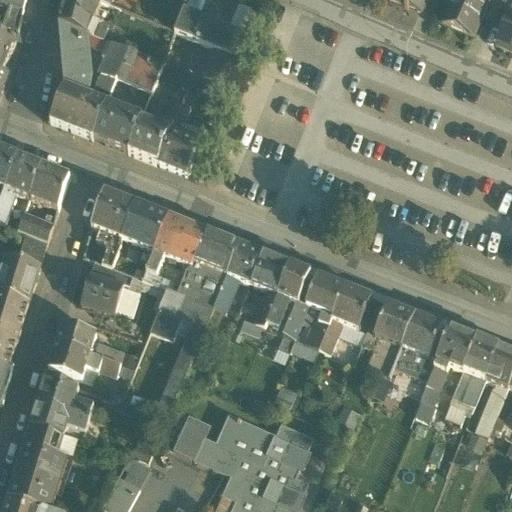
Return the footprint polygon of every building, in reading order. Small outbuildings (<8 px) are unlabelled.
[(0,0),(0,9),(6,12),(9,0),(0,0)] [(9,0),(6,12),(23,17),(27,0),(9,0)] [(93,26),(101,7),(83,0),(66,0),(59,29),(88,40),(94,42),(99,29),(93,26)] [(134,0),(83,0),(101,7),(110,11),(114,0),(131,0),(134,1),(134,0)] [(190,0),(185,15),(198,19),(204,0),(190,0)] [(408,12),(421,18),(428,0),(391,0),(389,4),(392,5),(392,4),(405,9),(404,12),(407,14),(408,12)] [(453,0),(443,26),(473,39),(489,0),(453,0)] [(511,12),(511,0),(503,0),(498,13),(508,18),(509,17),(510,17),(511,12)] [(0,32),(18,39),(23,17),(6,12),(0,9),(0,32)] [(495,49),(511,56),(511,19),(510,19),(511,17),(510,17),(509,17),(508,18),(495,49)] [(235,62),(241,46),(200,29),(202,25),(200,24),(183,18),(175,38),(215,54),(235,62)] [(202,20),(200,24),(202,25),(200,29),(241,46),(244,38),(202,20)] [(89,51),(88,40),(59,29),(65,94),(87,102),(88,86),(92,85),(89,51)] [(108,33),(99,29),(94,42),(102,46),(108,33)] [(89,51),(105,56),(108,48),(102,46),(94,42),(88,40),(89,51)] [(16,48),(0,42),(0,102),(8,83),(4,81),(7,73),(6,72),(16,48)] [(107,110),(117,85),(128,56),(108,48),(105,56),(103,62),(109,64),(96,95),(99,97),(95,106),(107,110)] [(202,86),(222,94),(235,62),(215,54),(202,86)] [(163,70),(128,56),(117,85),(151,100),(163,70)] [(94,105),(87,102),(65,94),(51,129),(93,145),(105,150),(118,115),(107,110),(95,106),(94,105)] [(170,138),(174,130),(180,114),(186,99),(179,96),(175,109),(172,108),(161,135),(170,138)] [(189,117),(180,114),(174,130),(182,133),(189,117)] [(142,124),(118,115),(105,150),(128,159),(141,126),(142,124)] [(161,135),(141,126),(128,159),(158,171),(170,138),(161,135)] [(200,150),(170,138),(158,171),(187,182),(200,150)] [(0,193),(6,196),(18,164),(0,157),(0,193)] [(14,200),(30,206),(41,173),(18,164),(6,196),(14,200)] [(70,185),(41,173),(30,206),(59,217),(70,185)] [(14,200),(6,196),(0,210),(0,231),(5,233),(16,205),(13,204),(14,200)] [(100,238),(121,246),(135,211),(104,199),(92,234),(100,238)] [(122,246),(155,259),(169,224),(135,211),(121,246),(122,246)] [(18,239),(26,242),(47,250),(53,233),(24,221),(18,239)] [(165,263),(186,272),(201,237),(169,224),(155,259),(165,263)] [(205,239),(201,237),(186,272),(191,274),(205,239)] [(121,253),(122,246),(121,246),(100,238),(96,248),(106,252),(108,256),(102,272),(113,276),(121,253)] [(191,274),(227,282),(240,252),(205,239),(191,274)] [(40,274),(47,250),(26,242),(19,267),(40,274)] [(240,287),(249,291),(261,261),(240,252),(227,282),(240,287)] [(156,283),(165,263),(155,259),(147,279),(156,283)] [(249,291),(253,293),(265,262),(261,261),(249,291)] [(268,298),(278,302),(290,272),(265,262),(253,293),(268,298)] [(0,343),(17,349),(20,338),(0,331),(0,329),(8,303),(29,310),(30,308),(40,274),(19,267),(6,263),(0,282),(0,343)] [(123,295),(129,297),(132,284),(113,276),(102,272),(94,269),(90,282),(118,290),(124,292),(123,295)] [(310,280),(290,272),(278,302),(289,307),(297,310),(298,309),(310,280)] [(165,430),(214,316),(227,282),(191,274),(179,302),(177,301),(167,297),(150,339),(173,348),(182,327),(193,332),(182,360),(160,412),(157,410),(151,424),(165,430)] [(143,288),(153,292),(156,283),(147,279),(143,288)] [(310,280),(298,309),(305,312),(318,283),(310,280)] [(114,323),(116,319),(123,295),(124,292),(118,290),(90,282),(81,313),(114,323)] [(240,287),(227,282),(214,316),(226,320),(240,287)] [(309,313),(319,317),(333,323),(345,294),(318,283),(305,312),(309,313)] [(372,304),(345,294),(333,323),(331,326),(342,331),(358,337),(372,304)] [(129,297),(123,295),(116,319),(133,324),(140,301),(129,297)] [(289,307),(278,302),(268,298),(254,332),(264,336),(264,335),(266,331),(277,335),(289,307)] [(0,329),(0,331),(20,338),(27,317),(29,310),(8,303),(0,329)] [(358,337),(367,340),(380,307),(372,304),(358,337)] [(388,310),(380,307),(367,340),(362,353),(369,356),(374,343),(388,310)] [(309,313),(305,312),(298,309),(297,310),(283,343),(295,348),(309,313)] [(388,310),(374,343),(392,350),(402,354),(415,321),(388,310)] [(331,326),(333,323),(319,317),(305,352),(319,357),(331,326)] [(415,321),(402,354),(429,364),(433,355),(442,332),(415,321)] [(331,326),(319,357),(330,362),(342,331),(331,326)] [(56,351),(90,361),(93,351),(96,341),(63,330),(56,351)] [(433,355),(441,358),(450,335),(442,332),(433,355)] [(449,373),(458,376),(472,344),(450,335),(441,358),(437,368),(449,373)] [(0,374),(9,377),(17,349),(0,343),(0,374)] [(379,384),(380,382),(379,381),(392,350),(374,343),(369,356),(373,358),(365,378),(379,384)] [(458,376),(463,378),(476,345),(472,344),(458,376)] [(476,383),(485,387),(498,354),(476,345),(463,378),(476,383)] [(402,354),(392,350),(379,381),(380,382),(389,385),(393,376),(402,354)] [(82,387),(86,375),(90,361),(56,351),(48,377),(82,387)] [(124,362),(93,351),(90,361),(121,372),(124,362)] [(428,390),(437,368),(441,358),(433,355),(429,364),(402,354),(393,376),(428,390)] [(485,387),(498,392),(507,396),(511,383),(511,359),(498,354),(485,387)] [(121,372),(90,361),(86,375),(99,379),(100,376),(117,382),(121,372)] [(428,390),(424,399),(436,405),(449,373),(437,368),(428,390)] [(135,377),(121,372),(117,382),(131,387),(135,377)] [(0,374),(0,404),(9,377),(0,374)] [(372,400),(381,404),(389,386),(389,385),(380,382),(379,384),(372,400)] [(38,410),(71,421),(75,407),(78,396),(46,383),(38,410)] [(472,419),(485,387),(476,383),(473,388),(471,387),(462,408),(460,414),(472,419)] [(505,401),(507,396),(498,392),(496,397),(493,396),(484,417),(497,422),(505,401)] [(433,412),(436,405),(424,399),(421,408),(433,412)] [(511,403),(505,401),(497,422),(494,428),(491,435),(500,438),(502,431),(511,407),(511,403)] [(450,410),(460,414),(462,408),(452,404),(450,410)] [(71,421),(89,426),(91,421),(94,413),(75,407),(71,421)] [(64,443),(67,434),(71,421),(38,410),(30,433),(31,433),(64,443)] [(336,431),(351,438),(358,421),(343,414),(336,431)] [(488,444),(491,435),(494,428),(497,422),(484,417),(482,423),(475,439),(488,444)] [(281,429),(276,441),(229,420),(216,449),(205,444),(211,432),(189,422),(173,457),(193,466),(230,483),(222,502),(235,508),(233,511),(297,511),(308,489),(296,484),(313,444),(281,429)] [(89,426),(71,421),(67,434),(85,440),(88,432),(89,426)] [(31,511),(52,511),(60,487),(64,489),(77,447),(64,443),(31,433),(19,473),(18,472),(8,505),(31,511)] [(103,511),(130,511),(140,495),(119,483),(103,511)] [(233,511),(235,508),(222,502),(217,511),(233,511)]
